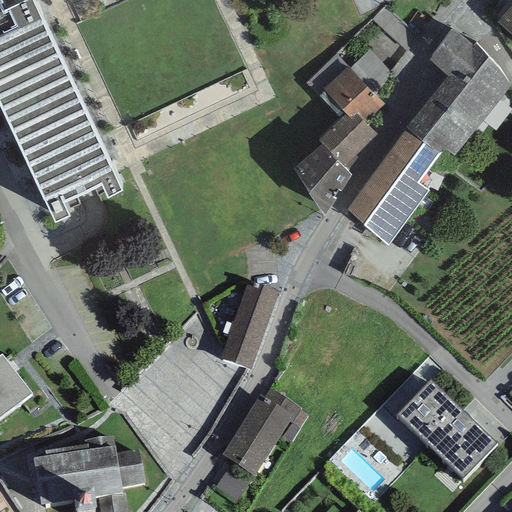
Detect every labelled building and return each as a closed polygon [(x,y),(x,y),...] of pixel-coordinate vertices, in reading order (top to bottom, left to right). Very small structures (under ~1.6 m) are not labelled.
[(0,0),(0,98),(54,212),(121,180),(35,0),(0,0)] [(511,31),(511,0),(497,18),(511,31)] [(447,71),(406,125),(439,149),(442,143),(453,152),(509,82),(487,53),(451,26),(429,56),(447,71)] [(323,139),(346,163),(377,131),(366,118),(384,101),(376,92),(390,71),(369,49),(322,87),(347,112),(317,137),(320,141),(323,139)] [(417,178),(439,149),(406,125),(344,209),(387,241),(428,186),(417,178)] [(323,139),(320,141),(294,164),(324,212),(352,170),(346,163),(323,139)] [(277,296),(247,286),(224,353),(220,364),(243,372),(250,374),(277,296)] [(0,355),(0,420),(34,394),(2,354),(0,355)] [(429,387),(397,422),(464,484),(496,449),(429,387)] [(270,391),(263,401),(291,420),(289,423),(292,425),(300,412),(301,410),(270,391)] [(263,401),(259,399),(221,460),(254,480),(279,439),(289,423),(291,420),(263,401)] [(307,416),(300,412),(292,425),(293,426),(300,430),(307,416)] [(289,446),(300,430),(293,426),(289,423),(279,439),(289,446)] [(110,452),(31,466),(39,510),(65,505),(66,511),(121,511),(118,494),(140,490),(133,456),(111,460),(110,452)] [(249,486),(227,471),(215,489),(236,504),(249,486)] [(20,511),(2,480),(0,481),(0,511),(20,511)]
